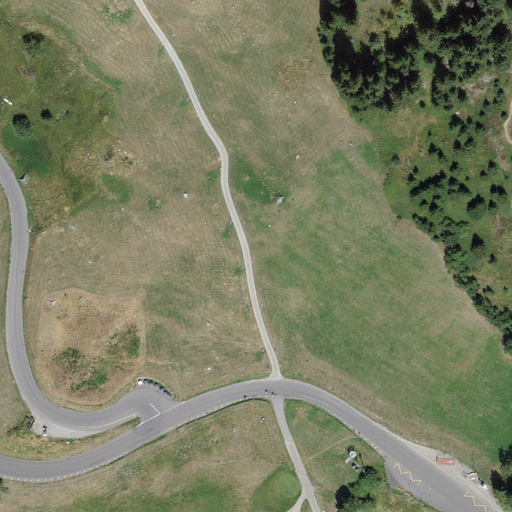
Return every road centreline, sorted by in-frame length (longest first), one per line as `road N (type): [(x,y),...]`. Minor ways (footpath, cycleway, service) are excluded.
road 1 (track): [(275,385),(246,252),(223,192),(222,157),(178,65),(135,0)]
road 2 (unclassified): [(0,163),(22,215),(17,351),(35,398),(48,413),(80,420),(146,403),(161,420)]
road 3 (tertiary): [(161,420),(258,387),(318,394),(477,511)]
road 4 (tertiary): [(0,465),(73,466),(161,420)]
